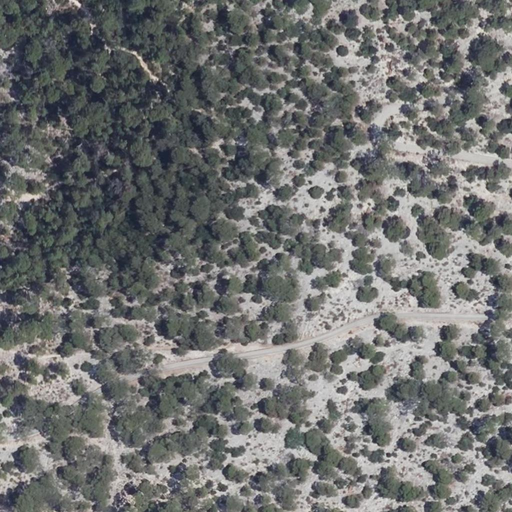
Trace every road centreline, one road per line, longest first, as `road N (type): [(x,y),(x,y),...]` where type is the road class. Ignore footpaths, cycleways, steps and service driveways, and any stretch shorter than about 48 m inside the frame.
road 1 (unclassified): [(0,436),(36,436),(130,380),(392,314),(511,320)]
road 2 (unclassified): [(511,166),(399,145),(384,133),(383,119),(394,108),(511,85)]
